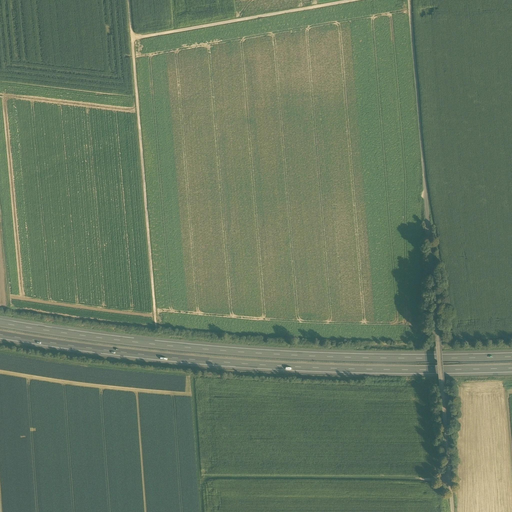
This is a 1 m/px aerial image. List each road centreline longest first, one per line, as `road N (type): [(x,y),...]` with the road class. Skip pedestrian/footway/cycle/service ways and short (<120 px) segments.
road 1 (motorway): [(511,357),(241,352),(0,322)]
road 2 (motorway): [(0,335),(242,364),(511,369)]
road 3 (track): [(451,511),(409,0)]
road 4 (track): [(128,0),(156,327)]
road 5 (track): [(448,479),(202,476)]
road 6 (track): [(131,39),(355,0)]
